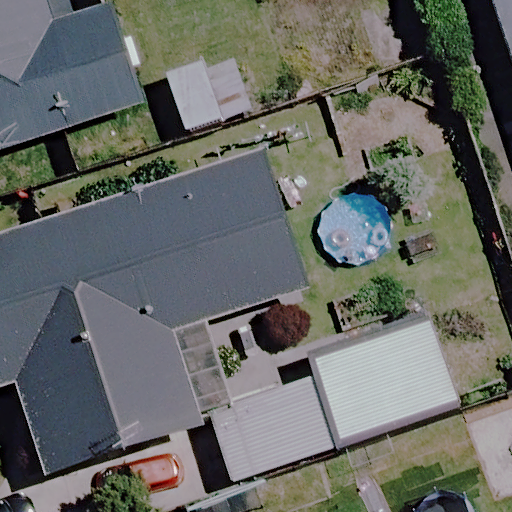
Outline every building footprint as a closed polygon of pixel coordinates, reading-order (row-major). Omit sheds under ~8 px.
[(56,34),(45,0),(0,0),(0,165),(144,118),(111,16),(56,34)] [(434,67),(414,0),(390,0),(352,11),(373,85),(434,67)] [(511,0),(483,0),(511,86),(511,0)] [(249,129),(239,69),(166,81),(176,142),(249,129)] [(434,318),(305,358),(315,388),(229,415),(203,333),(309,298),(265,160),(0,246),(0,401),(15,396),(47,492),(211,438),(229,496),(467,422),(434,318)]
